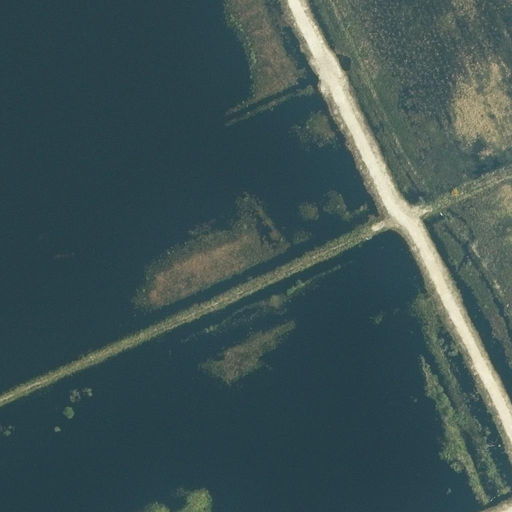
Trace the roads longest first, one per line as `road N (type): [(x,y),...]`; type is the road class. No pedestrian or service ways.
road 1 (track): [(511,169),(0,400)]
road 2 (track): [(511,439),(293,0)]
